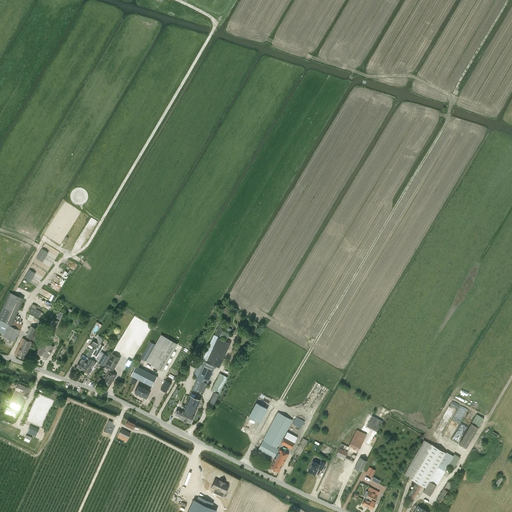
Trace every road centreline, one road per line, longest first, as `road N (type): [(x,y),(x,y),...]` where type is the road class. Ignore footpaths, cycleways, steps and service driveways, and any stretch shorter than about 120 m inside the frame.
road 1 (track): [(242,465),(509,0)]
road 2 (track): [(10,358),(34,291),(85,248),(215,26),(176,0)]
road 3 (unclassified): [(341,511),(110,396),(0,355)]
road 4 (track): [(432,511),(432,499),(460,466),(511,372)]
